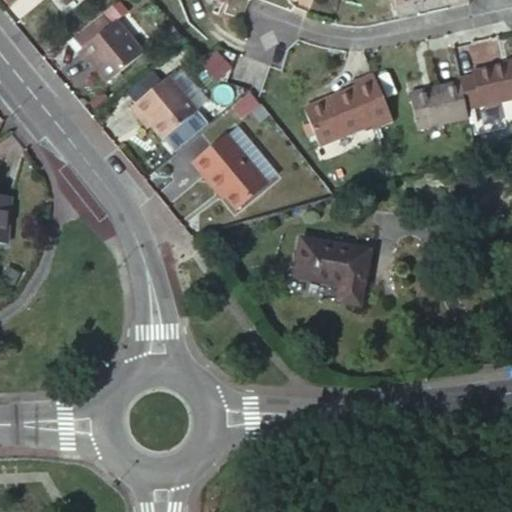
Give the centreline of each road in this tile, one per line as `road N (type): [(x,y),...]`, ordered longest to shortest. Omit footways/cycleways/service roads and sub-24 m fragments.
road 1 (tertiary): [(157,365),(138,248),(117,203),(0,52)]
road 2 (tertiary): [(209,412),(511,388)]
road 3 (residential): [(269,59),(281,20),(376,32),(503,1)]
